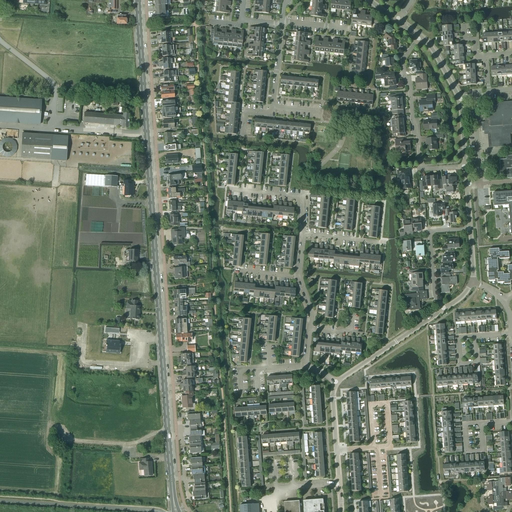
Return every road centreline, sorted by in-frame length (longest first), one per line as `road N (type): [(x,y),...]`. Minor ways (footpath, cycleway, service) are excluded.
road 1 (secondary): [(172,484),(138,0)]
road 2 (residential): [(465,165),(421,169),(401,62),(418,37)]
road 3 (tertiary): [(337,383),(444,309)]
road 4 (residential): [(444,309),(434,293),(428,231),(470,228)]
